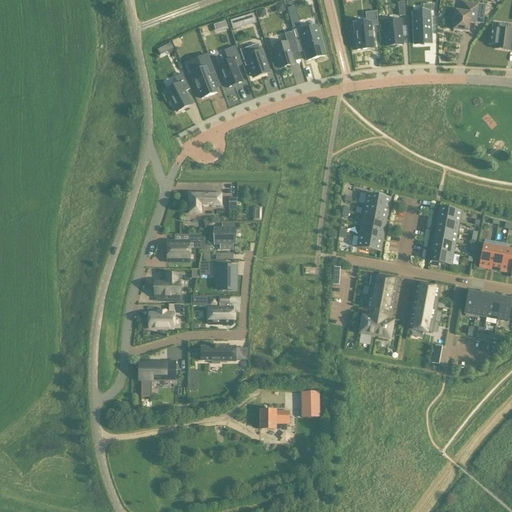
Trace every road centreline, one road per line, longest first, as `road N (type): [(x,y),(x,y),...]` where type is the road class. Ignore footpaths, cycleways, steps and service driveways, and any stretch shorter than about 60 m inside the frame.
road 1 (residential): [(511,83),(392,81),(215,133)]
road 2 (tertiary): [(92,400),(97,310),(149,139)]
road 3 (residential): [(125,354),(241,332),(249,254)]
road 4 (residential): [(125,354),(134,285),(165,191)]
road 5 (tertiary): [(149,139),(128,0)]
